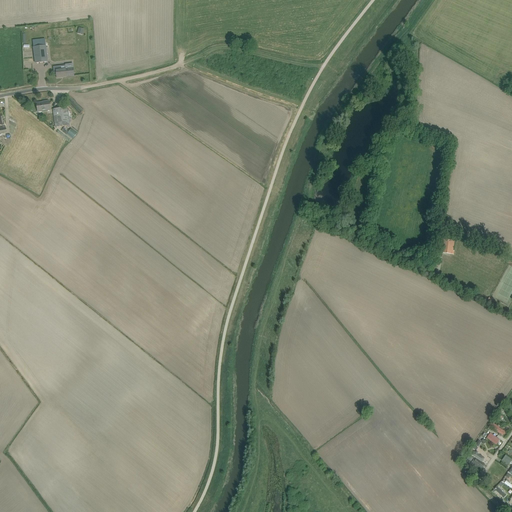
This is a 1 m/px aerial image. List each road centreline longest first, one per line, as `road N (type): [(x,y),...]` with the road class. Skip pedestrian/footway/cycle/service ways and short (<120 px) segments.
road 1 (unclassified): [(0,97),(103,87),(183,62)]
road 2 (track): [(183,62),(218,47),(320,68)]
